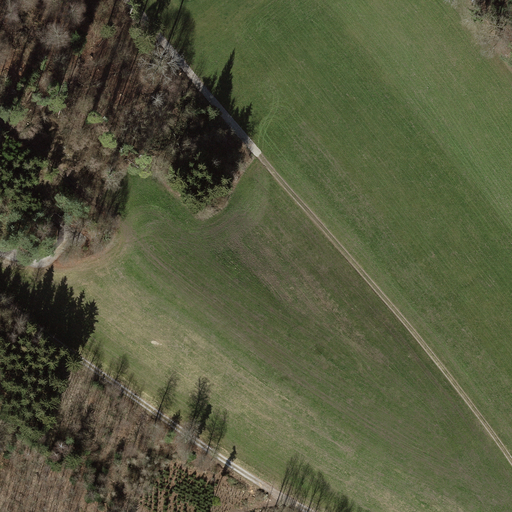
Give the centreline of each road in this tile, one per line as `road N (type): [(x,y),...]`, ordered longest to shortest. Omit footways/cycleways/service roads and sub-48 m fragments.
road 1 (track): [(133,0),(409,324),(511,459)]
road 2 (track): [(311,511),(75,366),(0,301)]
road 3 (track): [(511,97),(435,0)]
